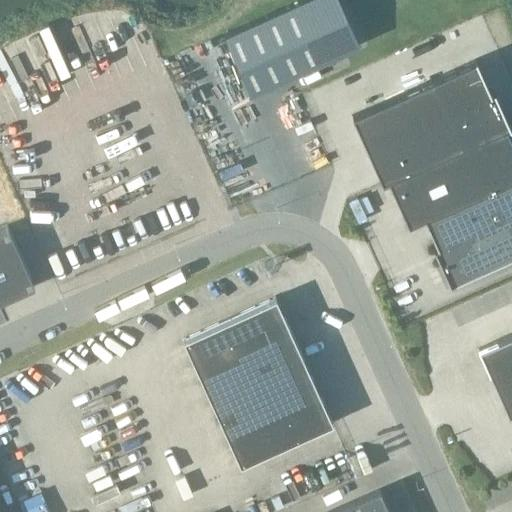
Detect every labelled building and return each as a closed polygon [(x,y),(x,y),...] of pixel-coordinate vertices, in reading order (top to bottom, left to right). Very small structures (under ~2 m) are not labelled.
[(339,0),(299,0),(223,34),(250,93),(359,43),(339,0)] [(474,60),(351,115),(381,181),(382,183),(388,181),(506,127),(508,126),(509,127),(510,126),(493,89),(492,90),(490,91),(475,59),(474,60)] [(511,140),(506,127),(388,181),(408,225),(424,217),(436,246),(442,259),(440,260),(439,259),(438,259),(449,284),(511,255),(511,140)] [(8,225),(0,228),(0,300),(34,285),(8,225)] [(287,293),(278,296),(284,312),(294,308),(287,293)] [(275,297),(183,339),(240,464),(221,472),(239,511),(249,511),(352,466),(275,297)] [(511,332),(478,348),(508,414),(511,412),(511,332)] [(105,425),(68,442),(99,511),(107,511),(138,498),(105,425)] [(389,511),(379,489),(355,500),(360,511),(389,511)] [(332,511),(360,511),(355,500),(332,510),(332,511)]
